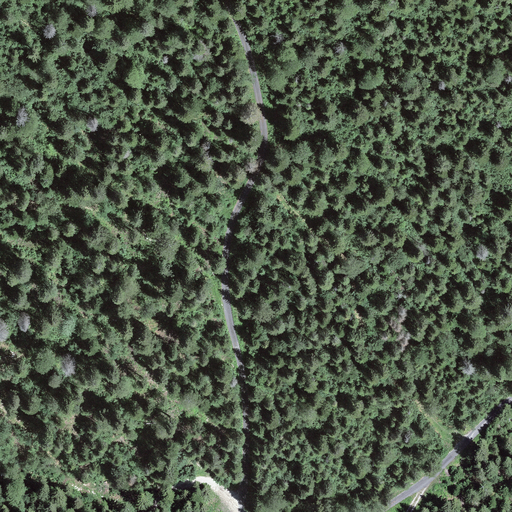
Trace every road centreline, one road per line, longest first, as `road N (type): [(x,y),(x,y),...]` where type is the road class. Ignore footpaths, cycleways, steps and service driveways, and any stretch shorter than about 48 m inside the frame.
road 1 (track): [(245,511),(245,388),(224,256),(264,140),(256,81),(226,0)]
road 2 (track): [(511,399),(378,511)]
